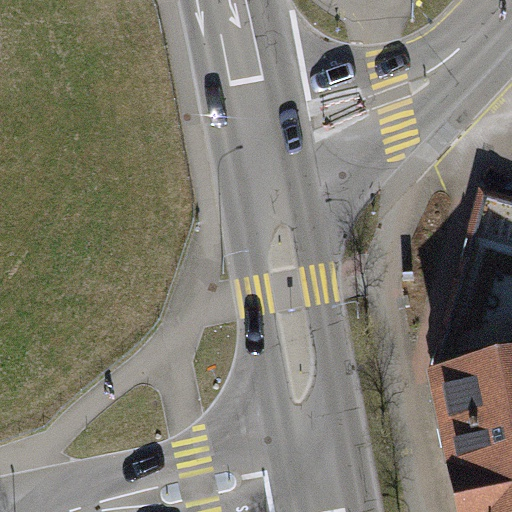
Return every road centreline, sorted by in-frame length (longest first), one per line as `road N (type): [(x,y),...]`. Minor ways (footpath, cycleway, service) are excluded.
road 1 (secondary): [(314,463),(260,131)]
road 2 (residential): [(504,0),(432,78),(394,96),(260,131)]
road 3 (residential): [(70,511),(112,497),(314,463)]
road 4 (secondary): [(260,131),(230,0)]
